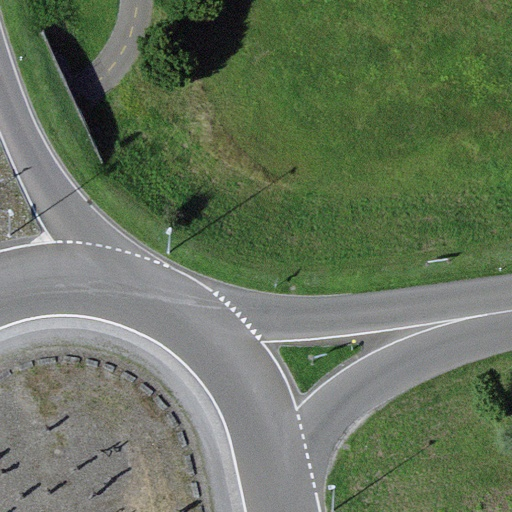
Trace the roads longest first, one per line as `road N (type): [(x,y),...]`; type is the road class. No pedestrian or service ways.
road 1 (tertiary): [(494,315),(287,318),(213,332)]
road 2 (tertiary): [(277,450),(399,359),(494,315)]
road 3 (secondary): [(108,279),(85,231),(47,186),(0,90)]
road 4 (secondary): [(277,450),(258,400),(213,332)]
